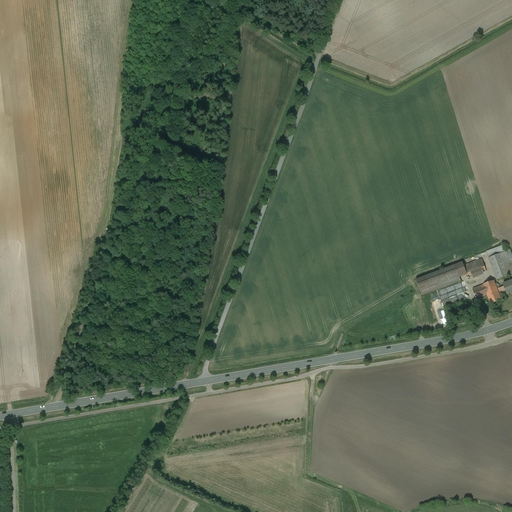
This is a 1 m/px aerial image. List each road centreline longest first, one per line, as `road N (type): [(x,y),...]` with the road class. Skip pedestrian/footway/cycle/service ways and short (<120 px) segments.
road 1 (primary): [(511,322),(0,416)]
road 2 (track): [(188,0),(57,406)]
road 3 (track): [(336,0),(213,343),(209,393)]
